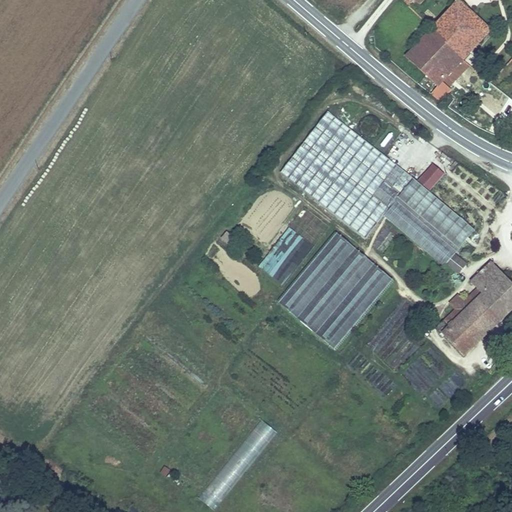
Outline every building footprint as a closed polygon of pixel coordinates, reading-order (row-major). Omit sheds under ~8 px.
[(424,5),(419,0),(400,0),(397,4),(404,12),(411,6),(417,12),(424,5)] [(452,10),(402,65),(434,92),(476,46),(450,24),(458,16),(452,10)] [(458,16),(450,24),(476,46),(484,39),(458,16)] [(440,104),(446,109),(454,99),(448,94),(440,104)] [(511,112),(503,106),(495,115),(508,125),(511,119),(511,112)] [(437,182),(395,229),(438,267),(448,256),(441,250),(473,213),(463,206),(432,241),(428,238),(460,202),(449,194),(419,229),(415,226),(448,190),(437,182)] [(283,287),(313,246),(288,227),(258,268),(283,287)] [(226,232),(220,239),(229,246),(235,239),(226,232)] [(337,351),(394,280),(335,233),(278,304),(337,351)] [(459,277),(468,265),(456,255),(446,267),(459,277)] [(463,334),(481,319),(490,328),(511,306),(511,294),(487,269),(466,288),(478,298),(436,339),(456,359),(473,343),(463,334)] [(490,328),(481,319),(463,334),(473,343),(490,328)]
